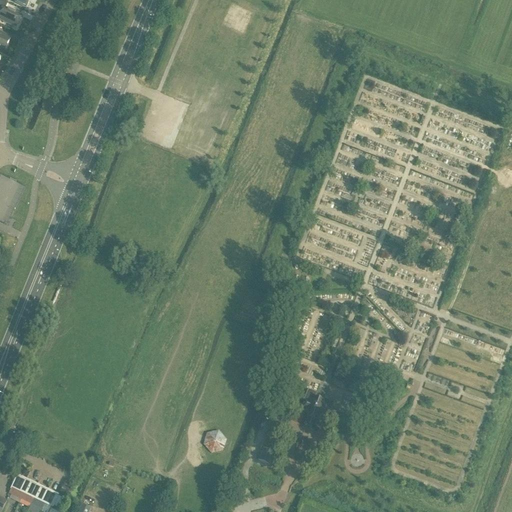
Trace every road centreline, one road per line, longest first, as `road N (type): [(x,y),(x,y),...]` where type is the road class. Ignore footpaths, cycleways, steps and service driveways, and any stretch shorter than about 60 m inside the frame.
road 1 (secondary): [(75,186),(150,0)]
road 2 (secondary): [(0,366),(75,186)]
